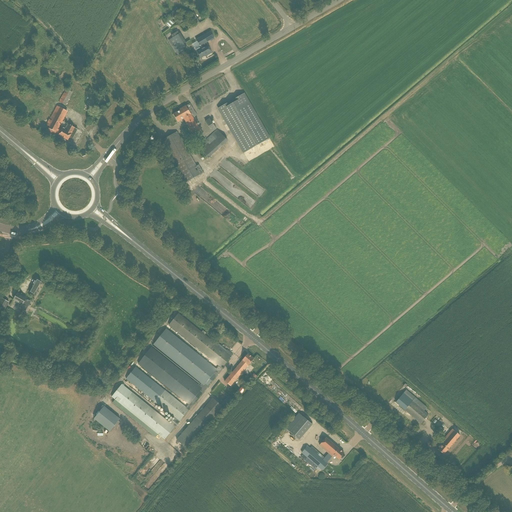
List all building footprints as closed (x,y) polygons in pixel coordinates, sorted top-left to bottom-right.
[(168,20),(164,24),(168,28),(172,24),(168,20)] [(199,45),(200,47),(205,44),(210,41),(214,39),(210,32),(196,40),(199,45)] [(173,38),(170,40),(175,47),(173,49),(176,53),(177,55),(185,50),(184,48),(187,46),(179,34),(178,35),(173,38)] [(199,45),(194,48),(196,51),(200,58),(207,55),(208,56),(212,53),(208,46),(207,47),(205,44),(200,47),(199,45)] [(36,59),(44,56),(41,48),(33,51),(36,59)] [(65,105),(72,92),(66,89),(59,102),(65,105)] [(15,98),(20,103),(26,97),(22,92),(15,98)] [(244,153),(270,139),(244,94),(235,99),(236,101),(229,106),(227,103),(218,109),(244,153)] [(197,116),(193,109),(190,104),(186,106),(180,109),(180,110),(173,115),(176,119),(178,122),(184,119),(194,135),(201,131),(193,118),(197,116)] [(71,142),(78,129),(73,127),(67,124),(66,126),(67,127),(66,128),(63,127),(62,129),(58,127),(67,112),(57,106),(47,125),(50,127),(49,128),(56,132),(57,131),(60,133),(59,135),(71,142)] [(211,130),(214,128),(209,119),(205,121),(211,130)] [(198,147),(208,159),(228,141),(217,130),(206,140),(204,138),(200,142),(202,143),(198,147)] [(199,166),(196,167),(177,132),(161,142),(185,183),(203,173),(199,166)] [(222,161),(220,166),(226,171),(229,172),(232,168),(230,174),(234,175),(234,174),(232,173),(233,169),(236,170),(237,168),(237,167),(225,158),(224,158),(222,161)] [(252,191),(260,197),(265,190),(257,184),(252,191)] [(34,294),(41,282),(36,279),(29,291),(34,294)] [(17,293),(13,300),(22,304),(19,308),(26,311),(29,305),(28,304),(30,302),(27,301),(25,300),(26,298),(17,293)] [(2,298),(0,300),(0,306),(4,309),(8,302),(2,298)] [(121,385),(111,397),(115,400),(112,403),(152,435),(155,438),(158,434),(165,440),(175,427),(175,428),(180,422),(180,421),(188,410),(189,411),(194,405),(193,404),(202,393),(203,394),(209,386),(208,386),(216,376),(216,377),(223,368),(222,368),(231,356),(178,314),(169,326),(219,366),(217,369),(216,370),(166,329),(153,345),(200,382),(198,385),(151,347),(138,364),(189,404),(186,407),(136,367),(126,379),(176,419),(172,424),(121,385)] [(254,359),(248,354),(242,360),(243,360),(225,382),(231,386),(249,365),(250,363),(254,359)] [(406,390),(395,402),(421,424),(428,415),(412,401),(415,398),(406,390)] [(228,395),(220,405),(223,407),(224,409),(232,399),(228,395)] [(213,398),(176,440),(183,446),(181,448),(186,452),(188,450),(187,449),(223,407),(220,405),(213,398)] [(94,419),(110,432),(120,419),(104,406),(94,419)] [(298,413),(285,428),(298,440),(312,425),(303,417),(298,413)] [(438,450),(443,455),(460,436),(452,429),(441,443),(443,444),(438,450)] [(344,453),(326,438),(319,445),(333,457),(334,455),(339,460),(344,453)] [(252,511),(284,511),(288,508),(287,507),(316,472),(294,453),(295,453),(283,442),(251,480),(245,475),(228,495),(243,508),(259,489),(266,494),(289,467),(292,469),(274,492),(271,489),(252,511)] [(326,463),(307,446),(302,453),(317,466),(321,469),(326,463)]
